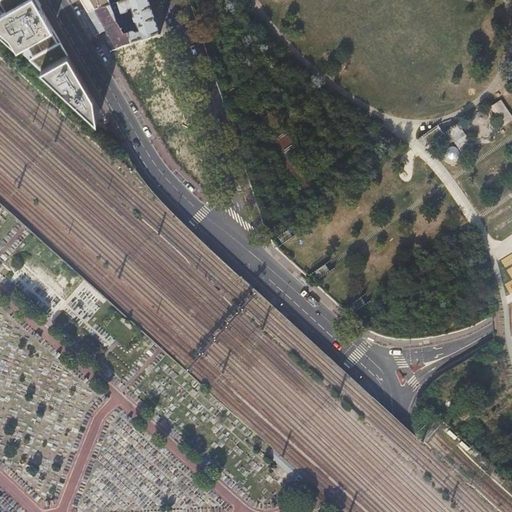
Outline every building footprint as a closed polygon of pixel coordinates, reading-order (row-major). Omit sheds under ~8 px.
[(35,0),(0,0),(0,33),(2,35),(29,59),(60,41),(49,23),(35,0)] [(131,44),(159,34),(147,0),(127,0),(118,3),(121,14),(127,12),(128,9),(131,8),(134,17),(133,18),(134,21),(127,24),(129,29),(131,29),(132,32),(128,33),(131,44)] [(116,49),(128,45),(131,44),(128,33),(123,35),(121,30),(122,30),(121,28),(120,29),(115,20),(114,14),(117,13),(118,15),(121,14),(118,3),(87,13),(99,34),(105,31),(116,49)] [(96,122),(93,98),(78,72),(66,51),(60,41),(29,59),(96,122)] [(149,118),(174,162),(196,149),(171,105),(149,118)] [(438,124),(422,136),(428,145),(444,133),(438,124)] [(445,152),(451,160),(459,155),(453,147),(445,152)] [(287,229),(278,236),(283,244),(293,237),(287,229)] [(325,264),(315,271),(320,278),(330,271),(325,264)] [(246,282),(254,289),(258,285),(250,278),(246,282)] [(361,296),(351,303),(356,311),(366,304),(361,296)] [(289,477),(294,470),(270,449),(264,455),(289,477)] [(308,483),(294,470),(289,477),(300,488),(308,483)] [(308,483),(300,488),(313,510),(325,503),(318,492),(308,483)]
